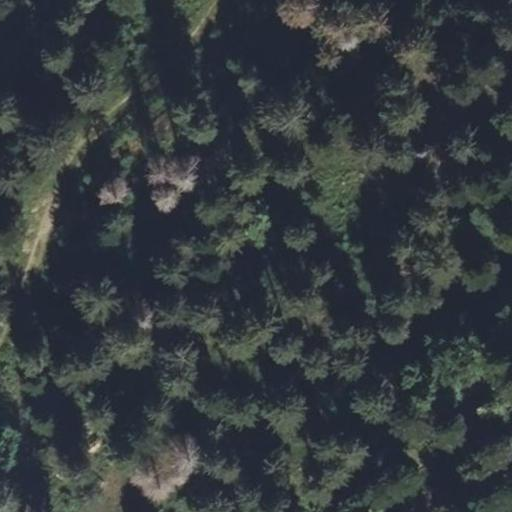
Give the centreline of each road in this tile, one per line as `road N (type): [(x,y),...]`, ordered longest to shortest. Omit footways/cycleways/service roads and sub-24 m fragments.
road 1 (track): [(214,0),(0,341)]
road 2 (track): [(442,511),(511,262)]
